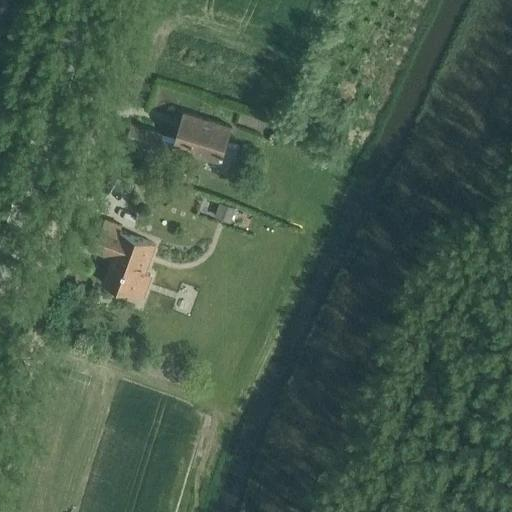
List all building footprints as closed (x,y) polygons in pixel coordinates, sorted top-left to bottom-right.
[(128,139),(146,145),(159,149),(161,143),(173,147),(173,148),(221,162),(232,126),(184,112),(176,137),(131,124),(127,139),(128,139)] [(146,145),(128,139),(124,151),(142,156),(146,145)] [(170,166),(167,175),(185,181),(188,172),(170,166)] [(220,202),(215,217),(231,222),(236,208),(220,202)] [(103,225),(94,250),(115,257),(112,266),(110,266),(104,283),(138,296),(157,244),(103,225)] [(258,271),(242,297),(264,311),(280,284),(258,271)]
